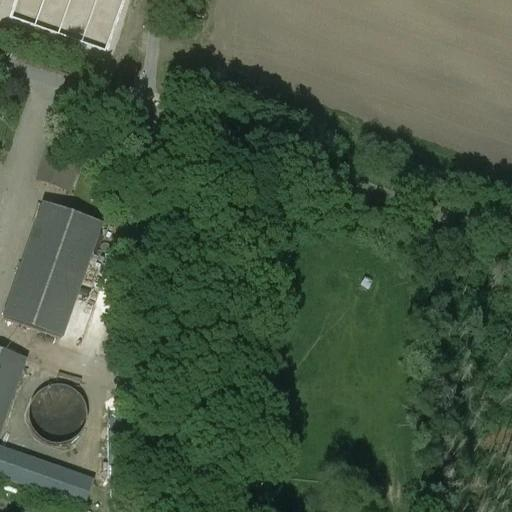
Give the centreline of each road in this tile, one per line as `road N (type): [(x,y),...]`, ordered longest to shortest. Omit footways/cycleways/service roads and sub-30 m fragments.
road 1 (unclassified): [(140,112),(154,511)]
road 2 (unclassified): [(140,112),(511,241)]
road 3 (unclassified): [(0,64),(140,112)]
